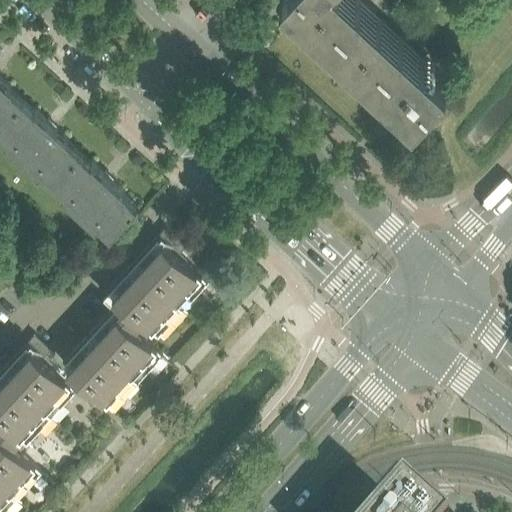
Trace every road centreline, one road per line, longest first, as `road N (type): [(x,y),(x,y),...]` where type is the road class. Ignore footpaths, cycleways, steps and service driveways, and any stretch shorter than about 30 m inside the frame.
road 1 (tertiary): [(138,85),(393,317)]
road 2 (tertiary): [(434,269),(186,37)]
road 3 (tertiary): [(393,317),(227,511)]
road 4 (tertiary): [(280,511),(426,347)]
road 5 (tertiary): [(42,0),(138,85)]
